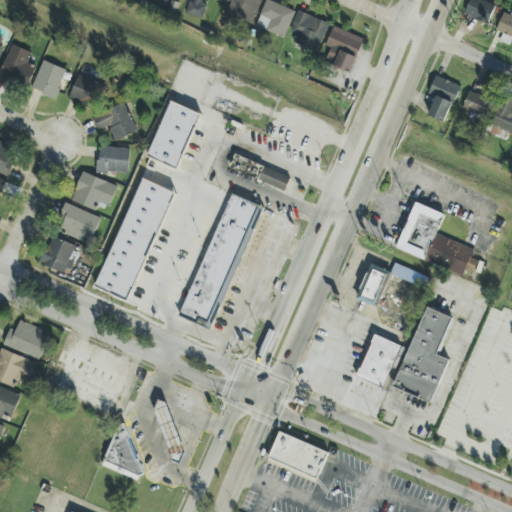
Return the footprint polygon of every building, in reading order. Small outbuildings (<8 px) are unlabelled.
[(222,0),(194,0),(194,2),(190,0),(186,13),(202,19),(207,5),(201,3),(202,0),(216,0),(222,2),(222,0)] [(230,0),(226,13),(255,22),(261,0),(230,0)] [(284,38),(295,11),(269,0),(266,0),(256,26),(284,38)] [(470,0),(464,14),(487,24),(495,5),(482,0),(470,0)] [(329,23),(298,10),(290,31),(297,33),(293,43),(317,53),(329,23)] [(496,31),(511,36),(511,10),(510,15),(503,12),(496,31)] [(364,39),(334,26),(325,46),(330,48),(325,61),(350,72),(364,39)] [(35,65),(27,62),(32,52),(12,44),(0,73),(0,78),(25,89),(35,65)] [(33,91),(57,98),(65,68),(41,61),(33,91)] [(95,107),(102,82),(77,75),(70,100),(95,107)] [(461,86),(435,76),(428,94),(435,96),(428,115),(446,123),(461,86)] [(485,118),(493,100),(470,91),(462,109),(485,118)] [(493,125),(511,133),(511,101),(505,98),(493,125)] [(200,113),(169,101),(148,157),(178,169),(200,113)] [(93,117),(100,130),(108,127),(115,141),(137,131),(124,103),(93,117)] [(18,148),(0,140),(0,172),(6,175),(18,148)] [(129,148),(99,146),(98,172),(128,174),(129,148)] [(291,178),(235,154),(229,167),(285,191),(291,178)] [(94,210),(98,201),(109,206),(117,186),(83,172),(71,200),(94,210)] [(173,191),(140,178),(97,287),(130,300),(173,191)] [(182,317),(215,330),(261,205),(228,193),(182,317)] [(396,249),(463,275),(466,269),(474,272),(479,261),(470,257),(474,249),(436,234),(444,214),(414,202),(396,249)] [(56,230),(82,241),(85,235),(92,238),(101,217),(66,204),(56,230)] [(74,244),(50,236),(41,265),(65,272),(74,244)] [(357,300),(377,308),(392,273),(371,265),(357,300)] [(391,276),(425,288),(429,278),(395,265),(391,276)] [(452,317),(425,307),(395,389),(433,403),(449,360),(438,356),(452,317)] [(39,360),(50,334),(20,321),(16,331),(11,329),(4,345),(39,360)] [(383,388),(402,346),(375,335),(357,377),(383,388)] [(37,363),(2,349),(0,353),(0,381),(13,387),(17,379),(29,384),(37,363)] [(21,396),(0,386),(0,417),(11,421),(21,396)] [(269,459),(319,479),(330,452),(280,432),(269,459)]
